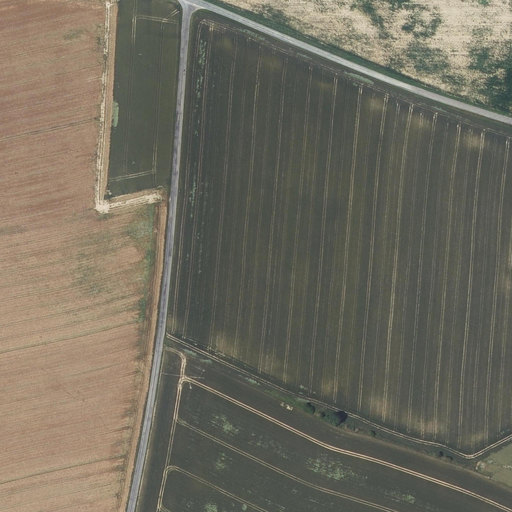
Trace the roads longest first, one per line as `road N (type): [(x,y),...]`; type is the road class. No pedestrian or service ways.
road 1 (unclassified): [(190,0),(157,366),(132,511)]
road 2 (tertiary): [(511,121),(193,0)]
